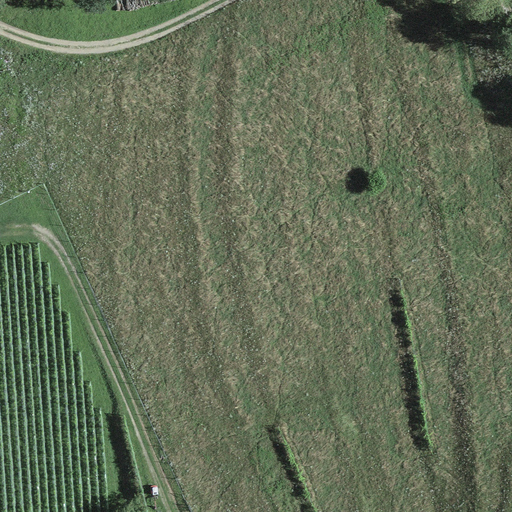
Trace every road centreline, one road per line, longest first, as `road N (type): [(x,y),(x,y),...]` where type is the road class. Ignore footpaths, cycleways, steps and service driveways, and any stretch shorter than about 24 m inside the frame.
road 1 (track): [(72,53),(23,110),(15,158),(50,254),(176,511)]
road 2 (track): [(230,0),(139,44),(72,53),(0,36)]
